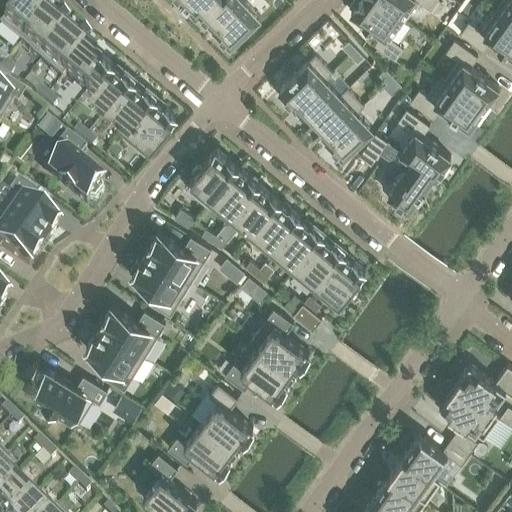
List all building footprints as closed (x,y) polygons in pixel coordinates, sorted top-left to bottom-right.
[(0,27),(20,44),(48,9),(39,1),(39,2),(36,0),(20,0),(12,10),(7,11),(3,16),(3,21),(0,24),(0,27)] [(182,0),(188,5),(196,13),(199,10),(209,0),(182,0)] [(209,0),(199,10),(214,26),(213,26),(214,27),(241,0),(209,0)] [(245,0),(241,0),(214,27),(230,44),(239,35),(243,39),(255,27),(251,24),(260,16),(245,0)] [(401,17),(377,0),(353,0),(349,6),(353,9),(351,12),(380,33),(372,43),(395,59),(403,48),(387,36),(401,17)] [(379,0),(401,16),(412,0),(419,0),(430,8),(435,0),(379,0)] [(511,0),(501,0),(495,10),(511,22),(511,0)] [(60,19),(49,10),(48,9),(20,44),(41,61),(70,27),(60,19)] [(465,25),(460,32),(466,36),(483,48),(490,38),(511,53),(511,22),(495,10),(481,29),(469,20),(465,25)] [(65,75),(91,44),(82,36),(81,37),(70,28),(70,27),(41,61),(62,79),(63,79),(66,76),(65,75)] [(348,39),(342,45),(349,53),(356,47),(348,39)] [(445,77),(445,78),(485,107),(491,98),(490,98),(499,86),(470,65),(477,55),(460,42),(454,39),(446,50),(458,59),(445,77)] [(87,93),(113,62),(101,52),(91,45),(92,45),(91,44),(65,75),(66,76),(87,93)] [(356,47),(349,53),(357,61),(363,55),(356,47)] [(302,66),(279,88),(296,106),(297,105),(296,105),(325,77),(326,77),(333,71),(316,53),(302,66)] [(134,79),(134,80),(137,77),(136,77),(124,67),(122,70),(113,62),(87,93),(108,110),(134,79)] [(14,70),(4,64),(0,69),(0,70),(10,77),(14,70)] [(385,67),(379,73),(386,81),(393,75),(385,67)] [(386,81),(383,85),(391,93),(401,84),(393,75),(386,81)] [(413,96),(410,100),(414,102),(433,116),(441,106),(470,126),(478,115),(479,116),(485,107),(445,78),(445,77),(441,75),(429,92),(427,94),(419,88),(413,96)] [(325,77),(296,105),(297,105),(312,121),(341,93),(340,93),(326,77),(325,77)] [(155,97),(156,97),(158,94),(146,84),(143,87),(134,80),(134,79),(108,110),(129,127),(130,128),(155,97)] [(24,94),(4,80),(0,86),(0,123),(13,103),(17,106),(24,94)] [(341,93),(312,121),(327,137),(356,110),(357,110),(364,104),(347,86),(340,93),(341,93)] [(35,93),(44,101),(49,95),(40,87),(35,93)] [(59,102),(49,95),(44,101),(54,109),(59,102)] [(165,128),(176,114),(164,104),(156,97),(155,97),(130,128),(129,127),(123,134),(123,135),(145,152),(153,142),(158,142),(165,132),(165,128)] [(407,107),(398,119),(414,131),(408,140),(401,150),(400,151),(412,159),(413,158),(434,173),(433,174),(436,176),(438,173),(444,172),(450,164),(449,158),(451,155),(422,134),(429,124),(412,111),(407,107)] [(343,155),(373,127),(357,110),(356,110),(327,137),(326,138),(343,155)] [(83,141),(88,134),(79,127),(74,133),(83,141)] [(373,135),(359,154),(371,163),(379,151),(387,140),(375,132),(373,135)] [(98,142),(88,134),(83,141),(93,148),(98,142)] [(105,183),(78,161),(87,150),(68,135),(59,146),(63,149),(45,170),(65,186),(78,197),(87,205),(90,201),(96,202),(104,192),(102,186),(105,183)] [(118,161),(123,155),(114,147),(108,154),(118,161)] [(212,195),(237,164),(228,156),(227,157),(216,147),(201,165),(196,165),(191,171),(192,176),(184,185),(205,202),(211,194),(212,195)] [(395,183),(388,193),(391,195),(391,201),(400,207),(406,206),(409,208),(433,174),(434,173),(413,158),(412,159),(411,160),(406,167),(405,166),(403,168),(393,182),(395,183)] [(233,212),(259,181),(249,174),(238,165),(238,164),(237,164),(212,195),(233,212)] [(57,226),(29,206),(37,195),(17,181),(9,193),(12,195),(0,211),(0,216),(2,218),(2,217),(43,246),(47,240),(47,241),(56,227),(57,226)] [(254,230),(280,199),(270,191),(259,183),(259,182),(259,181),(233,212),(254,230)] [(276,247),(301,216),(290,207),(280,200),(281,200),(280,199),(254,230),(276,247)] [(188,226),(195,215),(181,207),(174,217),(188,226)] [(294,269),(325,231),(313,222),(311,225),(302,217),(301,216),(276,247),(296,264),(293,268),(294,269)] [(37,253),(43,246),(2,217),(2,218),(0,220),(0,247),(28,266),(29,265),(30,265),(38,254),(37,253)] [(216,233),(206,227),(201,234),(212,240),(216,233)] [(191,280),(211,247),(191,235),(183,246),(158,231),(157,232),(149,244),(150,244),(145,252),(191,280)] [(315,286),(346,248),(335,239),(332,242),(323,235),(325,232),(325,231),(294,269),(315,286)] [(226,240),(216,234),(216,233),(212,240),(222,247),(226,240)] [(365,269),(353,259),(344,252),(347,249),(346,248),(315,286),(316,286),(319,283),(340,300),(342,297),(346,297),(354,287),(354,282),(365,269)] [(170,313),(191,280),(145,252),(140,260),(139,260),(136,259),(130,269),(133,270),(132,271),(133,272),(132,273),(157,289),(150,300),(170,313)] [(260,267),(250,260),(245,266),(254,273),(260,267)] [(269,275),(260,267),(254,273),(264,281),(269,275)] [(298,306),(289,299),(284,305),(293,312),(298,306)] [(312,328),(322,317),(303,302),(293,313),(312,328)] [(144,355),(165,322),(144,309),(137,321),(112,305),(111,307),(111,306),(103,318),(99,326),(144,355)] [(309,350),(285,333),(293,321),(274,307),(250,340),(293,372),(300,363),(309,350)] [(124,388),(144,355),(99,326),(94,334),(93,334),(86,346),(85,347),(111,363),(103,375),(124,388)] [(293,372),(250,340),(249,341),(257,346),(241,367),(233,362),(225,373),(244,388),(253,376),(277,394),(286,382),(286,381),(293,372)] [(511,394),(511,365),(507,363),(495,380),(469,361),(454,383),(491,409),(491,408),(499,398),(505,389),(511,394)] [(99,402),(107,389),(83,374),(76,386),(46,368),(44,371),(43,371),(43,372),(39,371),(32,383),(34,387),(34,388),(32,392),(43,399),(57,408),(79,421),(93,397),(99,402)] [(229,407),(237,397),(218,382),(209,394),(217,400),(201,420),(236,447),(253,426),(229,407)] [(491,409),(454,383),(439,404),(483,436),(499,414),(491,408),(491,409)] [(5,404),(0,409),(0,410),(8,418),(14,412),(5,404)] [(14,412),(8,418),(17,427),(23,421),(14,412)] [(236,447),(201,420),(184,441),(177,435),(168,447),(187,462),(196,451),(219,469),(229,457),(229,456),(236,447)] [(478,441),(458,427),(450,438),(469,452),(478,441)] [(432,474),(447,453),(461,464),(469,452),(450,438),(442,449),(419,432),(404,453),(403,453),(402,454),(431,475),(432,474)] [(40,437),(34,443),(43,452),(49,446),(40,437)] [(49,446),(43,452),(52,460),(57,454),(49,446)] [(187,511),(197,500),(169,478),(177,468),(158,453),(149,463),(160,472),(143,494),(165,511),(187,511)] [(440,480),(432,474),(431,475),(402,454),(388,473),(425,500),(440,480)] [(0,496),(18,478),(1,462),(1,461),(0,461),(0,496)] [(75,471),(69,476),(78,485),(83,479),(75,471)] [(416,511),(425,500),(388,473),(374,493),(400,511),(416,511)] [(18,511),(36,494),(35,493),(35,494),(18,478),(0,496),(0,511),(18,511)] [(83,479),(78,485),(86,493),(92,487),(83,479)] [(400,511),(374,493),(360,511),(400,511)] [(51,511),(53,510),(36,494),(18,511),(51,511)]
